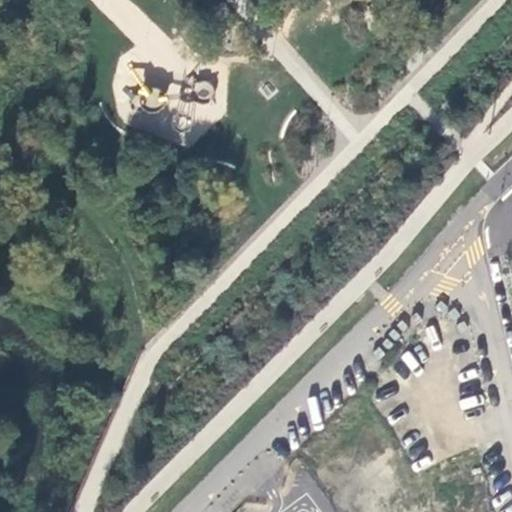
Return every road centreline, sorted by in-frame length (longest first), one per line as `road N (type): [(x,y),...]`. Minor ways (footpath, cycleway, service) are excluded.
road 1 (residential): [(469,222),(178,511)]
road 2 (residential): [(469,222),(511,410)]
